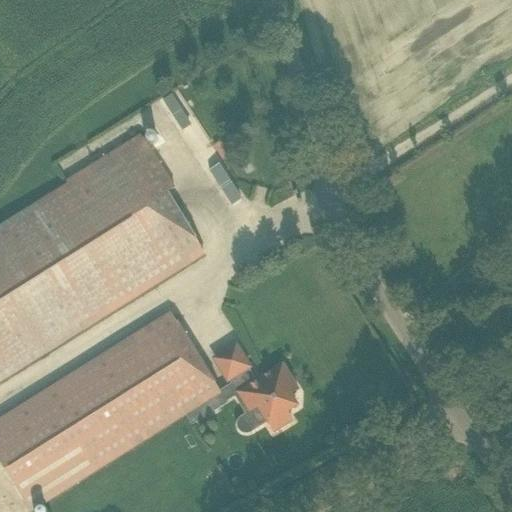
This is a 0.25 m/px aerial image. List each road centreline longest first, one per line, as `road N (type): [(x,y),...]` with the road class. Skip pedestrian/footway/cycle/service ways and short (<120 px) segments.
road 1 (unclassified): [(455,410),(376,291),(340,209),(274,0)]
road 2 (unknown): [(340,209),(511,85)]
road 3 (unclassified): [(283,511),(455,410)]
